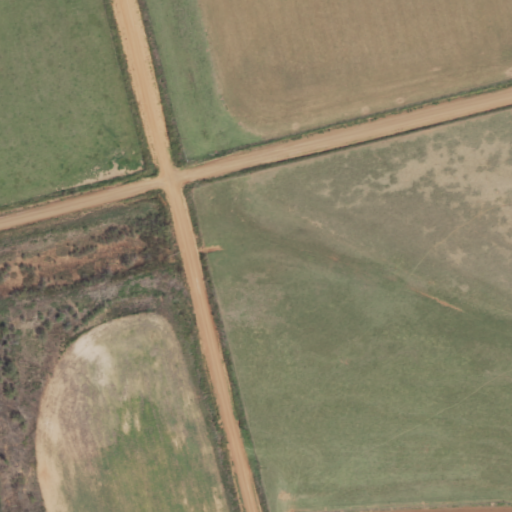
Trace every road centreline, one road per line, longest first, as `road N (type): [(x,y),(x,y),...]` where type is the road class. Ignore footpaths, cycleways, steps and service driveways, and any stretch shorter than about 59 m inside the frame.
road 1 (residential): [(251,511),(122,0)]
road 2 (residential): [(0,219),(511,91)]
